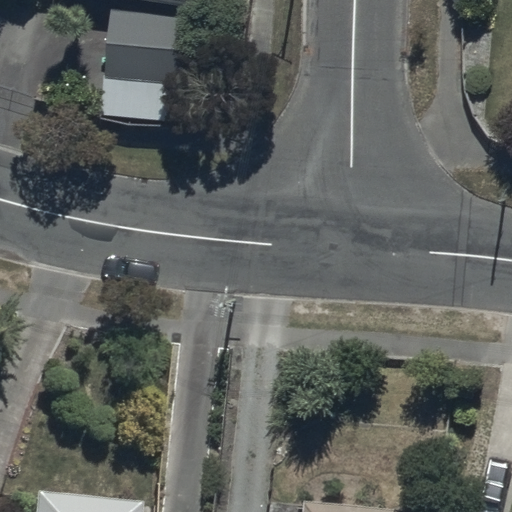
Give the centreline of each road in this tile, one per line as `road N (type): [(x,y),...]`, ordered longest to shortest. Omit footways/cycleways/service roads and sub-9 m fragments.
road 1 (residential): [(351,249),(206,242),(0,199)]
road 2 (residential): [(351,249),(365,0)]
road 3 (residential): [(511,264),(351,249)]
